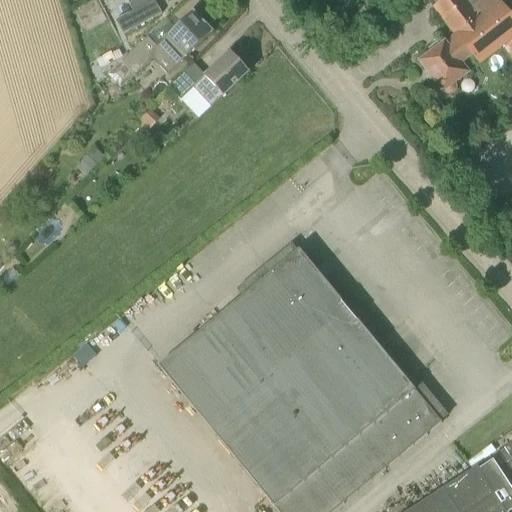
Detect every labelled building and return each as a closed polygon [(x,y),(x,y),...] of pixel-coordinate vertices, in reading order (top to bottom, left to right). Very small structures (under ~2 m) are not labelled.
[(123,34),(162,14),(154,0),(116,20),(123,34)] [(447,0),(436,9),(456,36),(446,44),(441,40),(430,48),(434,53),(421,63),(443,92),(448,96),(454,94),(456,92),(456,89),(454,86),(468,76),(465,73),(477,65),(479,67),(504,50),(511,60),(511,14),(501,0),(447,0)] [(178,67),(212,34),(193,14),(159,45),(148,34),(120,61),(135,76),(153,59),(157,63),(168,75),(178,67)] [(211,107),(249,73),(230,54),(210,74),(197,59),(169,86),(181,100),(194,88),(211,107)] [(146,134),(159,120),(150,112),(137,126),(146,134)] [(93,172),(106,158),(96,148),(82,162),(93,172)] [(280,511),(334,511),(442,424),(300,251),(159,367),(280,511)] [(83,368),(84,367),(97,356),(89,346),(87,344),(73,356),(83,368)] [(511,444),(494,456),(496,459),(511,483),(511,482),(511,444)] [(472,470),(407,511),(511,511),(511,489),(493,461),(479,470),(477,467),(472,470)]
